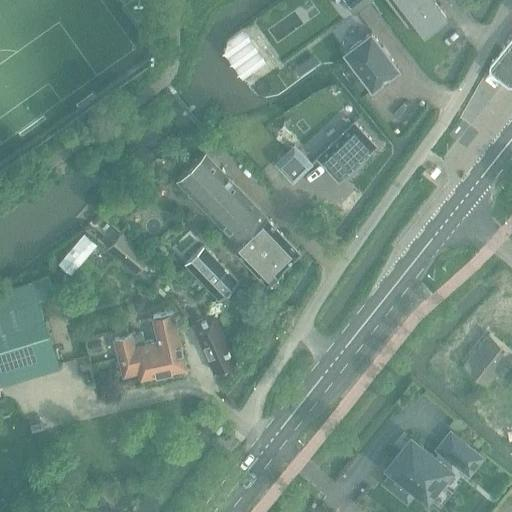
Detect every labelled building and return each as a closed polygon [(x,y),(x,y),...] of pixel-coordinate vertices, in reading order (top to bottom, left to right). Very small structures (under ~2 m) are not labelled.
[(343,0),(354,14),(372,0),(343,0)] [(387,0),(407,26),(414,28),(421,28),(424,32),(445,17),(432,0),(387,0)] [(228,39),(224,51),(243,77),(246,75),(266,60),(245,30),(244,28),(228,39)] [(372,31),(345,51),(372,88),(399,67),(372,31)] [(492,73),(506,84),(509,85),(511,85),(511,37),(491,64),(490,67),(490,70),(492,73)] [(315,54),(295,68),(300,75),(320,61),(315,54)] [(355,121),(317,157),(339,180),(377,144),(355,121)] [(294,145),(276,163),(293,181),(312,163),(294,145)] [(177,179),(236,241),(239,244),(233,249),(267,284),(275,284),(282,277),(282,268),(299,252),(205,153),(177,179)] [(124,202),(113,212),(123,222),(134,213),(124,202)] [(85,233),(59,263),(72,273),(97,243),(85,233)] [(150,258),(119,233),(106,249),(137,274),(150,258)] [(184,263),(219,299),(237,281),(203,244),(184,263)] [(0,383),(59,365),(44,319),(43,319),(37,299),(53,294),(48,277),(0,292),(0,383)] [(144,377),(185,367),(171,311),(153,316),(159,340),(146,343),(142,331),(112,338),(122,377),(138,373),(139,378),(144,377)] [(215,373),(236,364),(213,312),(192,322),(215,373)] [(486,328),(458,363),(470,372),(471,371),(476,374),(476,375),(477,374),(476,374),(490,357),(499,364),(500,365),(500,364),(511,349),(511,318),(509,316),(506,319),(494,335),(490,332),(490,331),(486,328)] [(101,341),(91,344),(93,352),(103,349),(101,341)] [(459,443),(448,457),(477,480),(488,466),(459,443)] [(458,478),(443,466),(420,447),(418,450),(419,451),(413,459),(411,458),(397,476),(403,481),(395,492),(415,508),(424,497),(431,502),(442,488),(447,492),(458,478)]
